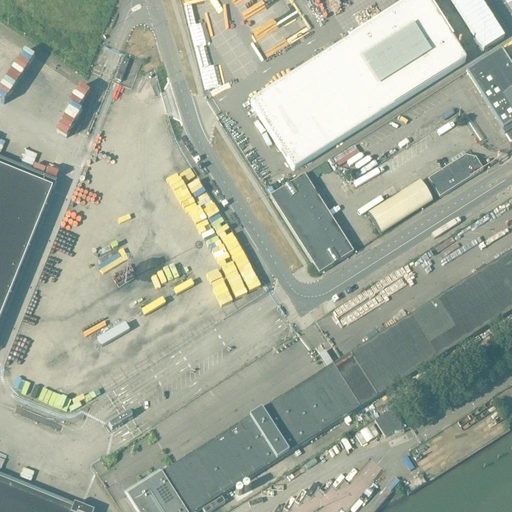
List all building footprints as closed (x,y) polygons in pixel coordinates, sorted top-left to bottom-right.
[(410,0),(347,40),(348,42),(250,103),(250,104),(249,104),(249,105),(250,106),(291,171),(292,172),(293,172),(294,172),(464,64),(464,63),(465,63),(464,62),(451,40),(452,39),(444,26),(446,25),(447,20),(442,19),(440,20),(427,0),(410,0)] [(477,0),(448,0),(483,53),(503,40),(477,0)] [(511,69),(501,52),(465,74),(465,75),(500,131),(499,131),(503,138),(505,136),(509,143),(511,143),(511,69)] [(128,62),(123,60),(114,81),(120,83),(128,62)] [(427,181),(439,199),(482,172),(474,160),(464,157),(427,181)] [(0,318),(51,191),(0,169),(0,318)] [(269,199),(318,276),(352,254),(303,177),(269,199)] [(379,234),(432,204),(420,183),(367,213),(379,234)] [(198,511),(409,378),(511,313),(511,252),(339,362),(160,476),(182,511),(198,511)] [(322,352),(318,355),(326,367),(330,365),(322,352)] [(398,423),(397,423),(390,412),(373,423),(384,439),(393,434),(394,434),(395,434),(396,434),(397,434),(398,433),(399,433),(399,432),(400,431),(400,430),(400,429),(401,428),(400,427),(400,426),(399,425),(399,424),(398,423)] [(371,427),(355,437),(361,448),(378,438),(371,427)] [(182,511),(160,476),(125,498),(134,511),(182,511)] [(62,511),(0,486),(0,511),(90,511),(73,505),(70,511),(62,511)] [(375,493),(370,489),(362,498),(367,502),(375,493)]
